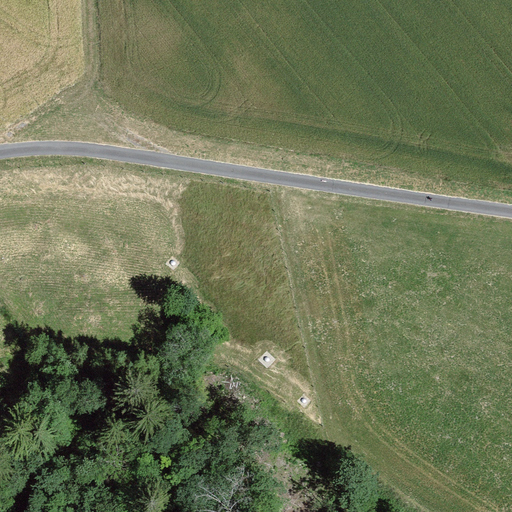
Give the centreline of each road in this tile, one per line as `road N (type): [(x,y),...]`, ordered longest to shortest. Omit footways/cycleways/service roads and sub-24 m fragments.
road 1 (unclassified): [(511,211),(110,151),(0,152)]
road 2 (track): [(89,0),(87,78),(95,101),(106,119),(161,158)]
